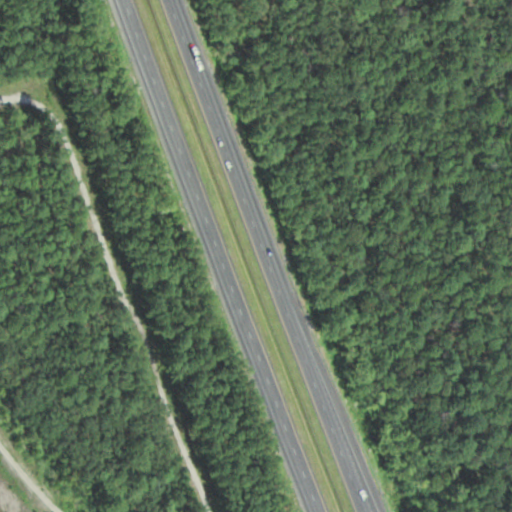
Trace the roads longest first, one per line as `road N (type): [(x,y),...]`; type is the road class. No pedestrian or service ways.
road 1 (motorway): [(362,511),(165,0)]
road 2 (motorway): [(119,0),(313,511)]
